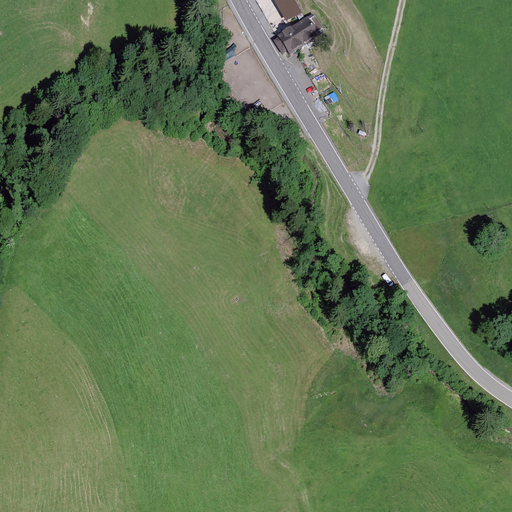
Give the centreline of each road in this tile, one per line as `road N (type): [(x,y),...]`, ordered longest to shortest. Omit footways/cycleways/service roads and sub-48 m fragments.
road 1 (tertiary): [(238,0),(434,321),(511,399)]
road 2 (track): [(350,189),(365,178),(375,153),(403,0)]
